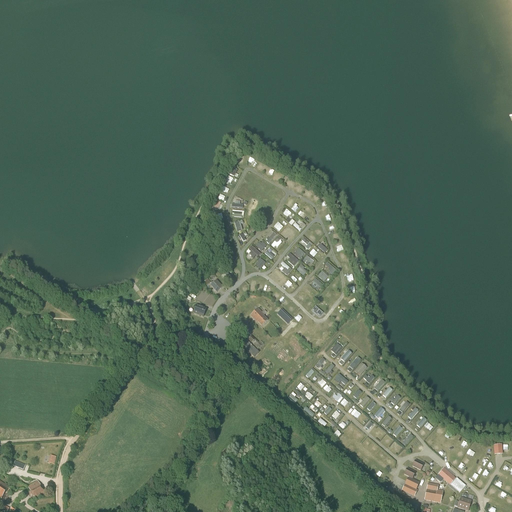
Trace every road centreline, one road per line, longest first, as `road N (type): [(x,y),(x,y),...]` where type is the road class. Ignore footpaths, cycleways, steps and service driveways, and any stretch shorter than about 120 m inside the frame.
road 1 (track): [(404,511),(224,355),(176,337),(131,360)]
road 2 (track): [(131,360),(68,449),(60,511)]
road 3 (track): [(125,366),(83,351),(0,346)]
